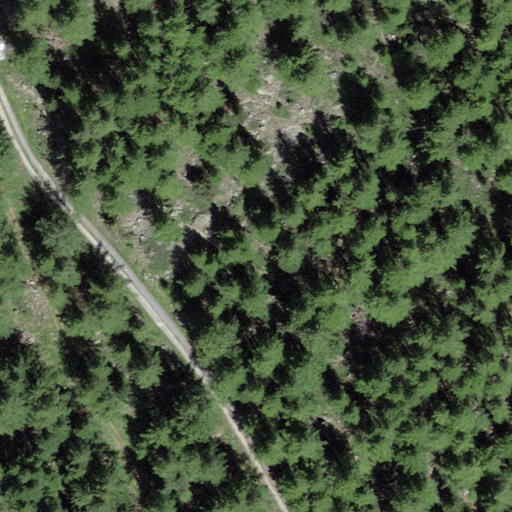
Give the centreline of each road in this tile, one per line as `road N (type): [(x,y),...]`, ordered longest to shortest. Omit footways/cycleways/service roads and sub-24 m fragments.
road 1 (track): [(297,511),(214,368),(43,183),(0,95)]
road 2 (track): [(154,511),(21,283),(0,211)]
